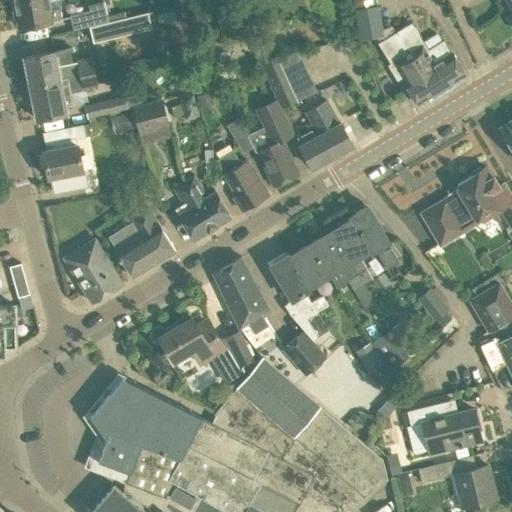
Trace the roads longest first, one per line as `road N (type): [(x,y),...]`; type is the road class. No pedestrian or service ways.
road 1 (tertiary): [(60,342),(511,72)]
road 2 (residential): [(60,342),(0,104)]
